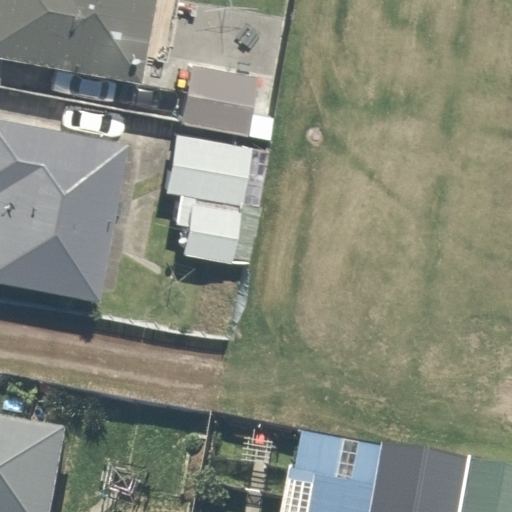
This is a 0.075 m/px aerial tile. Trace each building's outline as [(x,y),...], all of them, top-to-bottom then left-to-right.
[(147,0),(0,0),(0,51),(133,77),(147,0)] [(188,53),(172,114),(248,134),(264,73),(188,53)] [(118,141),(0,115),(0,303),(86,322),(118,141)] [(265,141),(164,129),(156,188),(171,190),(164,247),(250,258),(265,141)] [(511,511),(511,455),(297,416),(279,511),(511,511)] [(0,511),(55,511),(67,436),(0,423),(0,511)]
